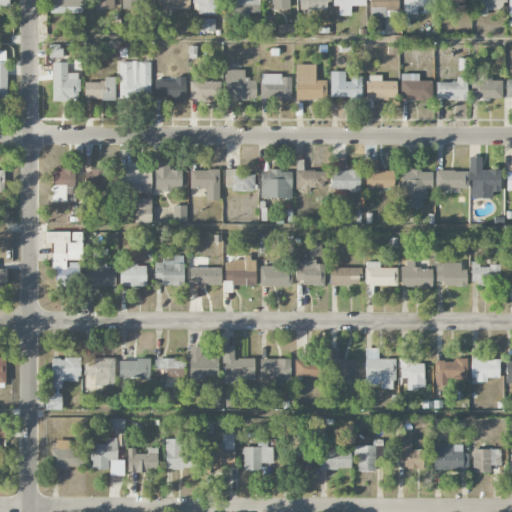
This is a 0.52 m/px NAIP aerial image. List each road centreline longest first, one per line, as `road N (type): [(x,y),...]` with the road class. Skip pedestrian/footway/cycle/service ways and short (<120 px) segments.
road 1 (residential): [(28,511),(32,0)]
road 2 (residential): [(511,508),(0,504)]
road 3 (residential): [(511,322),(0,320)]
road 4 (residential): [(511,136),(0,135)]
